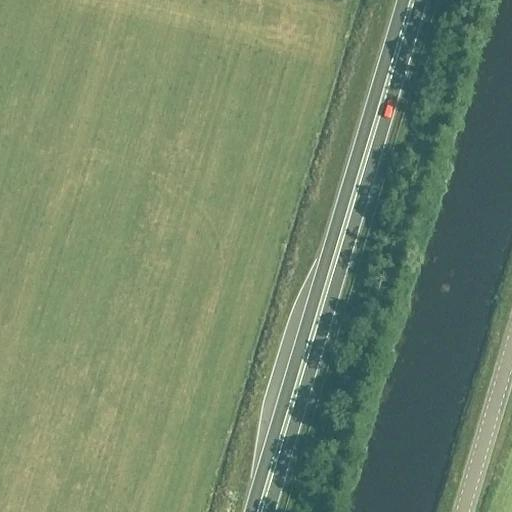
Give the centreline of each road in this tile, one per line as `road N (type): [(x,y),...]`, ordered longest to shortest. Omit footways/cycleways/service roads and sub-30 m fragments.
road 1 (trunk): [(264,511),(415,0)]
road 2 (tertiary): [(460,511),(511,339)]
